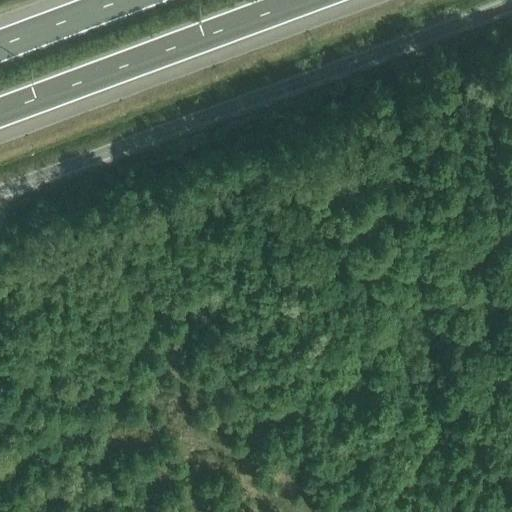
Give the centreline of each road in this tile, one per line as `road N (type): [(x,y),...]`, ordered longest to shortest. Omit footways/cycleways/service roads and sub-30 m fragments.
road 1 (tertiary): [(511,20),(0,207)]
road 2 (motorway): [(0,113),(308,0)]
road 3 (motorway): [(118,0),(0,43)]
